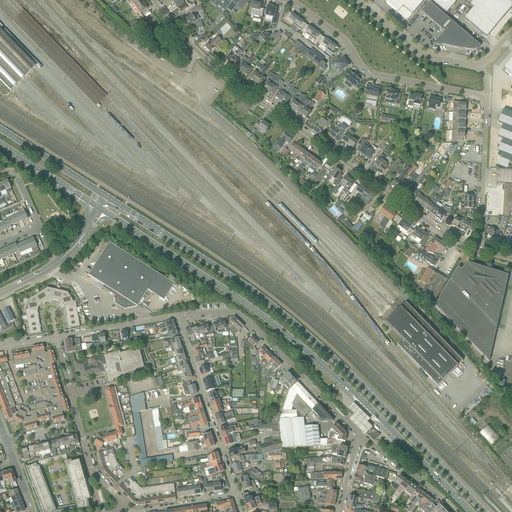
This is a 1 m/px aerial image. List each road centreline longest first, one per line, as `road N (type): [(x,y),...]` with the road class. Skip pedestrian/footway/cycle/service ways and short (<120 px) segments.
road 1 (secondary): [(484,511),(302,330),(107,197)]
road 2 (secondary): [(100,208),(295,341),(471,511)]
road 3 (unclassified): [(478,249),(440,231),(221,73),(153,0)]
road 4 (unclassified): [(486,97),(374,75),(346,40),(290,0)]
road 5 (residential): [(236,494),(176,315)]
road 6 (residential): [(362,437),(241,314)]
road 7 (unclassified): [(478,249),(486,97)]
road 8 (unclassified): [(357,0),(425,57),(480,67)]
road 9 (unclassified): [(0,293),(66,255),(100,208)]
road 10 (secondary): [(107,197),(0,129)]
road 11 (residential): [(57,337),(176,315)]
